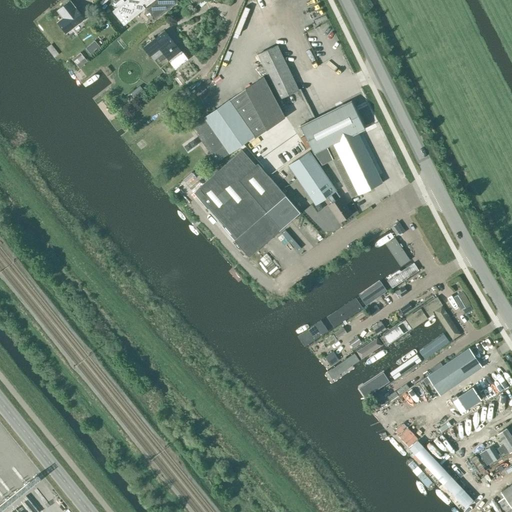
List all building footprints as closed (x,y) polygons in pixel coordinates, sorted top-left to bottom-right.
[(69,0),(59,8),(65,16),(58,22),(65,32),(85,17),(77,7),(76,7),(70,0),(69,0)] [(132,16),(145,6),(155,19),(178,1),(177,0),(127,0),(125,1),(124,0),(118,0),(115,3),(118,7),(114,10),(124,23),(124,22),(129,28),(136,22),(132,16)] [(161,47),(177,67),(187,59),(181,52),(165,30),(143,47),(150,56),(161,47)] [(95,41),(86,48),(90,54),(99,46),(95,41)] [(279,99),(298,89),(277,45),(258,55),(279,99)] [(79,68),(87,61),(80,53),(72,59),(79,68)] [(191,126),(216,162),(254,136),(255,138),(285,117),(263,76),(229,100),(229,99),(191,126)] [(144,92),(140,86),(133,92),(138,97),(144,92)] [(358,194),(382,182),(357,132),(365,128),(351,101),(300,126),(314,153),(321,164),(332,159),(351,197),(358,194)] [(260,165),(299,137),(286,118),(246,146),(260,165)] [(249,256),(300,212),(258,163),(256,165),(242,149),(193,192),(249,256)] [(340,222),(351,214),(336,191),(309,151),(288,165),(316,204),(331,194),(335,200),(328,205),(340,222)] [(400,235),(405,231),(398,220),(393,225),(400,235)] [(395,238),(385,244),(400,269),(410,263),(395,238)] [(389,279),(395,287),(420,271),(414,262),(389,279)] [(365,306),(388,291),(383,284),(361,299),(365,306)] [(399,298),(408,292),(404,286),(395,292),(399,298)] [(463,292),(454,297),(461,309),(470,304),(463,292)] [(407,318),(412,326),(442,306),(437,298),(407,318)] [(333,328),(363,308),(357,299),(327,319),(333,328)] [(403,314),(412,308),(408,302),(399,308),(403,314)] [(435,313),(452,340),(461,335),(444,308),(435,313)] [(379,337),(385,346),(411,330),(404,320),(379,337)] [(385,327),(380,321),(372,327),(376,333),(385,327)] [(298,337),(304,347),(327,332),(320,322),(298,337)] [(338,339),(347,333),(342,327),(333,333),(338,339)] [(337,340),(333,334),(325,340),(329,346),(337,340)] [(424,360),(449,343),(444,335),(419,352),(424,360)] [(352,347),(361,341),(357,336),(349,341),(352,347)] [(361,361),(382,347),(377,338),(355,353),(361,361)] [(428,376),(427,376),(440,395),(482,367),(469,348),(438,369),(428,376)] [(329,364),(338,357),(334,351),(325,358),(329,364)] [(326,372),(332,380),(360,362),(354,354),(326,372)] [(394,380),(421,363),(416,355),(390,373),(394,380)] [(438,369),(435,365),(425,372),(428,376),(438,369)] [(359,390),(364,399),(388,383),(383,374),(359,390)] [(459,397),(453,401),(460,411),(466,407),(479,398),(472,388),(459,397)] [(498,433),(503,440),(505,444),(498,449),(502,455),(511,449),(511,438),(506,429),(505,428),(498,433)] [(422,447),(412,437),(405,443),(413,453),(422,447)] [(493,462),(501,457),(493,445),(485,450),(493,462)] [(422,447),(413,453),(465,508),(472,501),(422,447)] [(504,496),(497,501),(505,511),(511,511),(511,482),(501,491),(504,496)]
